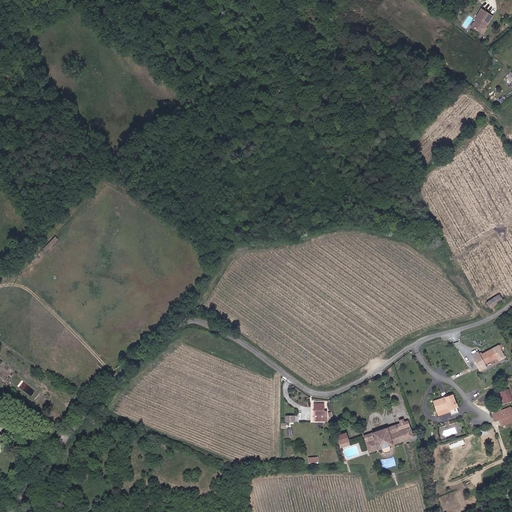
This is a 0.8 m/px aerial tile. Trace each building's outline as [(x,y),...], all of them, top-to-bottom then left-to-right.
[(484,26),(491,15),(480,8),(475,15),(478,17),(478,18),(476,18),(472,26),(481,31),(483,26),(484,26)] [(47,253),(61,241),(56,236),(43,248),(47,253)] [(487,304),(491,309),(500,303),(495,297),(487,304)] [(473,356),(481,371),(487,368),(485,365),(498,358),(499,361),(505,358),(499,347),(480,356),(479,353),(473,356)] [(509,389),(500,392),(503,403),(511,401),(509,389)] [(449,407),(450,410),(458,407),(453,396),(434,403),(438,411),(449,407)] [(326,404),(316,404),(315,417),(326,417),(326,414),(328,414),(328,410),(326,410),(326,404)] [(511,410),(511,407),(492,414),(495,421),(511,415),(511,410)] [(411,427),(409,421),(406,422),(405,419),(401,421),(402,424),(398,425),(400,431),(411,427)] [(398,425),(365,436),(370,452),(403,441),(398,425)] [(415,437),(412,427),(411,427),(400,431),(403,441),(415,437)] [(348,432),(339,434),(342,446),(351,444),(348,432)] [(451,447),(466,444),(464,439),(450,442),(451,447)]
